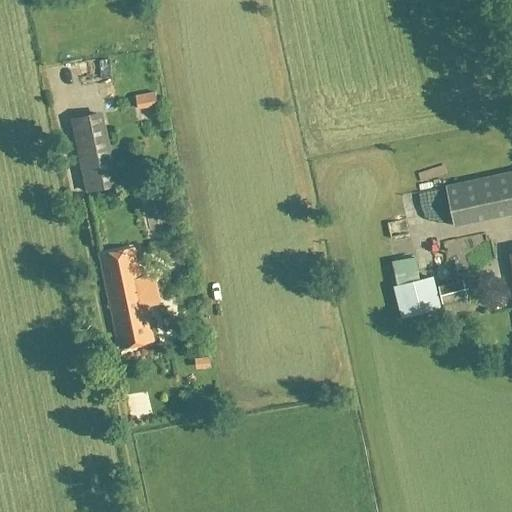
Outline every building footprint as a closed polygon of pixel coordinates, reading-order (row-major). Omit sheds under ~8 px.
[(138,96),(139,108),(161,106),(160,95),(138,96)] [(96,111),(119,109),(118,97),(95,99),(96,111)] [(113,186),(97,116),(70,121),(86,192),(113,186)] [(511,172),(445,186),(453,225),(511,212),(511,172)] [(153,343),(133,249),(98,257),(119,350),(153,343)] [(440,310),(432,278),(392,288),(400,320),(440,310)] [(438,288),(442,306),(466,299),(461,282),(438,288)] [(163,320),(165,328),(175,326),(173,317),(163,320)]
